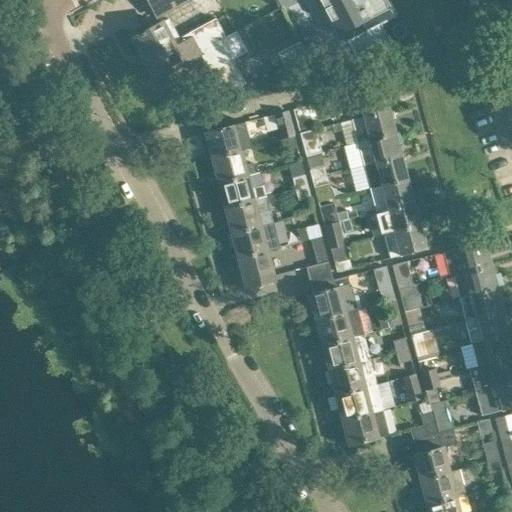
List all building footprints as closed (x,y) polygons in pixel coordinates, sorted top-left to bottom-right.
[(147,0),(156,16),(186,0),(147,0)] [(317,0),(320,4),(325,13),(329,21),(336,36),(342,33),(375,15),(367,0),(317,0)] [(160,23),(135,37),(148,62),(145,64),(153,79),(183,63),(182,62),(199,53),(209,72),(210,71),(213,70),(223,88),(245,84),(232,60),(247,52),(236,31),(225,37),(215,18),(188,33),(189,34),(179,40),(168,19),(160,23)] [(379,23),(365,31),(376,53),(393,49),(379,23)] [(299,42),(277,53),(288,75),(313,70),(299,42)] [(346,95),(352,118),(388,109),(382,86),(346,95)] [(293,110),(299,132),(313,129),(306,106),(293,110)] [(350,119),(357,142),(368,139),(394,132),(388,109),(352,118),(350,119)] [(287,111),(275,114),(281,139),(293,136),(287,111)] [(208,148),(211,158),(240,150),(250,148),(243,122),(198,134),(203,149),(208,148)] [(305,156),(319,152),(322,151),(316,128),(313,129),(299,132),(305,156)] [(394,132),(368,139),(357,142),(363,165),(374,162),(400,155),(394,132)] [(296,148),(293,136),(281,139),(284,151),(296,148)] [(253,163),(244,166),(240,150),(211,158),(217,183),(247,175),(247,176),(256,174),(253,163)] [(309,170),(323,166),(319,152),(305,156),(309,170)] [(400,155),(374,162),(363,165),(369,188),(406,178),(400,155)] [(311,178),(325,175),(323,166),(309,170),(311,178)] [(246,176),(247,176),(247,175),(217,183),(223,208),(253,200),(266,197),(263,186),(250,190),(246,176)] [(294,189),(307,186),(304,175),(292,179),(294,189)] [(325,175),(311,178),(314,188),(328,184),(325,175)] [(406,178),(369,188),(375,211),(412,201),(406,178)] [(310,198),(307,186),(294,189),(298,202),(310,198)] [(253,200),(223,208),(229,232),(230,232),(259,224),(260,224),(260,225),(273,222),(266,197),(253,200)] [(375,211),(381,234),(419,224),(412,201),(375,211)] [(323,225),(338,221),(358,215),(356,209),(336,214),(334,204),(319,208),(323,225)] [(344,244),(338,221),(323,225),(330,248),(344,244)] [(280,247),(273,222),(260,225),(260,224),(259,224),(230,232),(236,258),(266,250),(267,251),(280,247)] [(388,258),(425,248),(419,224),(381,234),(388,258)] [(306,228),(309,240),(321,237),(317,225),(306,228)] [(308,280),(331,274),(321,237),(309,240),(316,264),(305,267),(308,280)] [(484,241),(454,249),(443,252),(449,276),(455,274),(490,265),(484,241)] [(336,272),(351,268),(344,244),(330,248),(336,272)] [(244,289),(244,290),(275,282),(274,281),(266,251),(267,251),(266,250),(236,258),(244,288),(244,289)] [(391,266),(397,289),(411,285),(409,277),(404,279),(400,263),(391,266)] [(455,274),(461,297),(496,287),(490,265),(455,274)] [(381,303),(394,299),(385,267),(373,271),(381,303)] [(331,274),(308,280),(312,294),(308,295),(314,320),(344,312),(345,312),(355,310),(347,278),(333,282),(331,274)] [(414,294),(411,285),(397,289),(400,298),(414,294)] [(467,320),(468,319),(502,310),(496,287),(461,297),(467,320)] [(351,337),(362,334),(355,310),(345,312),(344,312),(314,320),(321,345),(351,337)] [(468,319),(474,342),(508,333),(502,310),(468,319)] [(400,323),(397,313),(386,316),(389,326),(400,323)] [(407,326),(409,335),(423,331),(421,322),(407,326)] [(426,339),(423,331),(409,335),(412,343),(426,339)] [(473,342),(479,366),(511,357),(511,346),(508,333),(474,342),(473,342)] [(321,345),(327,369),(357,361),(358,362),(368,360),(362,334),(351,337),(321,345)] [(396,352),(407,349),(404,339),(393,342),(396,352)] [(410,362),(407,349),(396,352),(399,365),(410,362)] [(470,368),(476,391),(511,381),(511,357),(479,366),(470,368)] [(334,395),(375,384),(368,360),(358,362),(357,361),(327,369),(334,395)] [(434,369),(420,373),(422,381),(436,377),(434,369)] [(409,402),(420,399),(414,374),(402,377),(409,402)] [(439,388),(436,377),(422,381),(428,404),(430,403),(438,401),(435,389),(439,388)] [(511,381),(476,391),(475,392),(481,415),(511,407),(511,381)] [(341,420),(380,410),(381,409),(375,384),(334,395),(341,420)] [(430,403),(432,410),(437,431),(451,427),(444,400),(438,401),(430,403)] [(364,441),(387,435),(380,410),(341,420),(347,446),(360,442),(361,443),(364,442),(364,441)] [(439,435),(437,431),(432,410),(420,413),(423,425),(409,429),(412,442),(439,435)] [(504,415),(494,417),(501,442),(509,440),(504,415)] [(489,417),(477,420),(480,433),(492,430),(489,417)] [(451,428),(451,427),(437,431),(439,435),(412,442),(416,454),(412,455),(419,480),(449,472),(442,447),(457,444),(453,427),(451,428)] [(511,438),(509,440),(501,442),(507,466),(511,464),(511,438)] [(481,445),(485,462),(498,458),(494,441),(481,445)] [(502,471),(498,458),(485,462),(489,474),(502,471)] [(449,472),(419,480),(425,505),(455,497),(464,495),(466,494),(459,469),(449,472)] [(468,511),(464,495),(455,497),(425,505),(426,511),(468,511)] [(497,511),(511,508),(509,499),(495,502),(497,511)]
